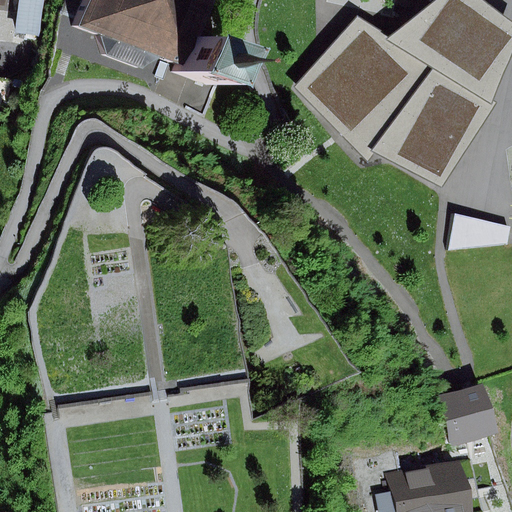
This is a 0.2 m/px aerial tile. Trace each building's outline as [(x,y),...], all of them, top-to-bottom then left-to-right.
[(80,0),(70,26),(96,36),(103,52),(202,89),(216,50),(186,38),(194,16),(200,0),(80,0)] [(504,32),(462,0),(427,0),(380,38),(353,21),(290,88),(360,158),(366,149),(430,184),(483,103),(477,101),(504,32)] [(38,45),(4,38),(0,59),(0,71),(31,78),(38,45)] [(510,225),(458,214),(450,248),(508,239),(510,225)] [(486,432),(471,385),(440,395),(455,442),(486,432)] [(456,511),(445,461),(368,479),(375,511),(456,511)]
